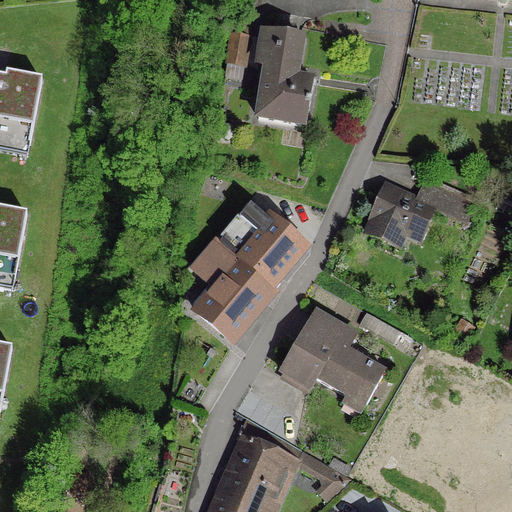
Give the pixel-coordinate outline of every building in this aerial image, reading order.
[(230,37),(225,67),(241,69),(247,31),(230,28),(229,37),(230,37)] [(262,80),(256,121),(303,128),(310,85),(302,84),(303,74),(294,72),(299,42),(262,36),(256,67),(257,67),(255,79),(262,80)] [(0,151),(23,155),(37,80),(0,72),(0,151)] [(384,188),(364,233),(395,248),(405,226),(420,232),(430,210),(460,224),(468,208),(423,187),(416,202),(384,188)] [(205,235),(211,241),(269,290),(270,291),(303,252),(268,223),(247,247),(220,225),(227,217),(215,207),(197,229),(205,235)] [(0,286),(6,288),(20,212),(0,208),(0,286)] [(262,304),(259,301),(269,290),(211,241),(190,273),(214,292),(195,314),(230,343),(262,304)] [(346,346),(351,338),(323,322),(306,352),(297,346),(280,375),(306,390),(312,380),(362,409),(382,374),(362,363),(365,357),(346,346)] [(235,440),(246,444),(216,511),(274,511),(294,467),(318,481),(321,489),(317,493),(327,503),(348,483),(244,421),(237,438),(236,437),(235,440)]
